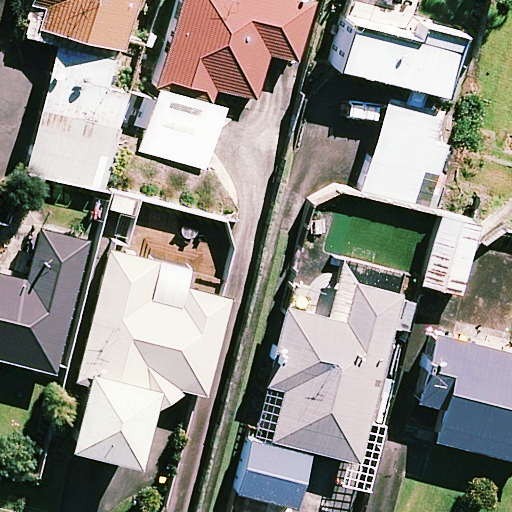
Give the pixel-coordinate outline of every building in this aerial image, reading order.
[(29,0),(21,35),(56,43),(27,176),(102,191),(123,92),(109,90),(129,0),(29,0)] [(310,2),(301,0),(179,0),(156,92),(210,105),(213,91),(255,102),(266,55),(295,63),(310,2)] [(416,0),(354,0),(354,3),(413,16),(416,0)] [(454,43),(349,17),(335,71),(440,97),(454,43)] [(430,144),(437,112),(419,107),(420,100),(402,96),(400,103),(385,99),(362,196),(439,214),(447,176),(440,174),(446,148),(430,144)] [(475,225),(438,215),(420,286),(457,295),(475,225)] [(84,241),(19,225),(5,279),(0,278),(0,360),(50,374),(84,241)] [(148,403),(160,406),(183,390),(202,395),(224,301),(179,290),(184,270),(104,251),(74,380),(81,381),(65,450),(133,466),(148,403)] [(280,390),(267,441),(307,451),(354,463),(397,296),(350,284),(340,326),(288,313),(269,387),(280,390)] [(511,354),(432,336),(416,404),(440,409),(432,442),(511,461),(511,354)] [(306,454),(266,444),(247,439),(233,494),(293,509),(306,454)]
